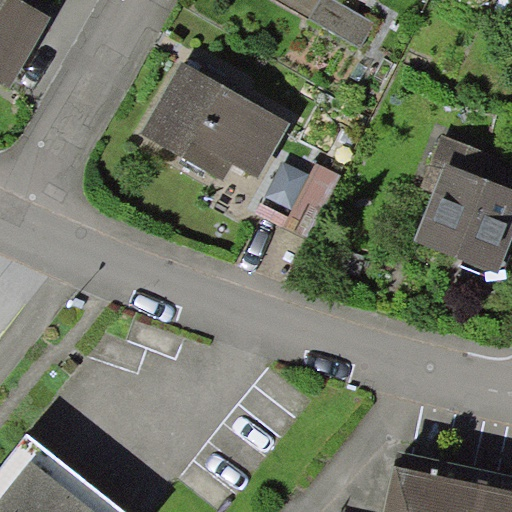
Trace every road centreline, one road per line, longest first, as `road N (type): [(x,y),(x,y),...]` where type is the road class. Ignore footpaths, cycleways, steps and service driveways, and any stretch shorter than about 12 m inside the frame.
road 1 (residential): [(511,391),(253,310),(22,222)]
road 2 (residential): [(22,222),(148,0)]
